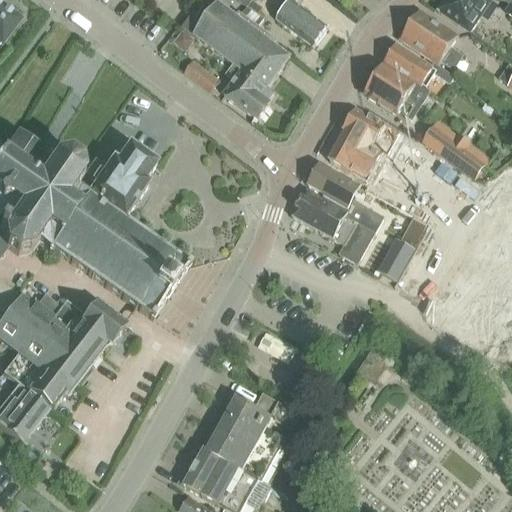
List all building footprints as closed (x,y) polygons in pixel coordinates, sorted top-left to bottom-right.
[(241,0),(240,2),(239,3),(249,10),(250,9),(252,7),(253,5),(246,0),(241,0)] [(277,23),(314,51),(329,31),(295,7),(300,0),(278,0),(275,4),(282,10),(279,13),(282,15),(277,23)] [(447,0),(438,16),(470,36),(492,3),(486,0),(447,0)] [(511,0),(499,0),(510,7),(505,14),(511,18),(511,0)] [(0,47),(2,48),(21,22),(22,22),(23,21),(21,20),(8,10),(2,5),(1,5),(0,4),(0,47)] [(196,15),(279,75),(291,59),(274,47),(277,43),(240,16),(237,20),(224,10),(223,10),(220,8),(215,14),(203,5),(196,15)] [(439,63),(454,73),(464,57),(450,49),(457,37),(419,12),(400,43),(437,66),(439,63)] [(268,91),(279,75),(196,15),(184,31),(234,67),(226,78),(234,84),(225,99),(260,125),(272,108),(267,104),(274,95),(268,91)] [(431,71),(396,49),(385,67),(421,90),(429,78),(432,80),(434,77),(450,87),(454,80),(433,66),(431,71)] [(211,96),(220,84),(194,64),(184,76),(211,96)] [(415,109),(407,103),(416,89),(384,68),(382,70),(376,74),(375,81),(366,95),(364,98),(367,100),(405,124),(415,109)] [(484,355),(511,306),(511,188),(509,195),(498,189),(494,187),(488,198),(458,181),(456,185),(439,175),(444,167),(390,131),(356,111),(342,135),(344,135),(328,162),(368,185),(364,193),(467,251),(427,323),(484,355)] [(472,182),(483,166),(466,153),(469,148),(458,140),(454,145),(435,131),(424,146),(472,182)] [(0,263),(10,249),(21,257),(33,256),(41,245),(52,253),(50,255),(53,257),(54,254),(155,324),(192,272),(125,225),(150,188),(145,185),(157,168),(131,150),(119,167),(115,163),(104,179),(89,168),(88,164),(74,154),(43,158),(17,139),(3,159),(2,158),(0,160),(0,159),(0,263)] [(348,211),(346,214),(345,217),(375,235),(376,236),(385,221),(368,211),(368,210),(354,202),(361,190),(324,169),(313,188),(325,195),(324,197),(348,211)] [(511,179),(505,175),(498,189),(509,195),(511,188),(511,179)] [(375,235),(345,217),(346,214),(309,193),(293,220),(343,249),(337,258),(355,268),(375,235)] [(373,269),(383,249),(371,243),(361,262),(373,269)] [(397,244),(380,275),(397,285),(414,253),(397,244)] [(61,311),(46,300),(36,313),(17,298),(0,285),(0,343),(19,358),(5,378),(20,389),(0,414),(0,430),(25,450),(64,399),(67,402),(109,348),(112,350),(126,331),(95,307),(85,319),(66,305),(61,311)] [(302,421),(263,399),(256,412),(237,402),(210,449),(206,455),(204,453),(198,464),(194,462),(188,473),(193,475),(184,490),(223,511),(242,511),(245,508),(258,486),(261,487),(262,485),(283,447),(276,443),(273,448),(261,442),(271,424),(293,436),(302,421)] [(45,468),(39,476),(47,482),(53,474),(45,468)] [(204,511),(190,502),(183,511),(204,511)]
